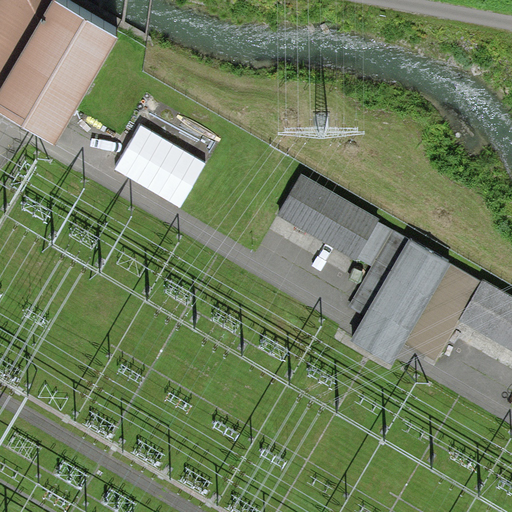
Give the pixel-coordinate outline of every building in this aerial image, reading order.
[(66,0),(0,0),(0,101),(54,133),(115,28),(66,0)] [(377,222),(301,178),(281,211),(357,256),(377,222)] [(395,233),(377,222),(357,256),(375,266),(395,233)] [(352,335),(393,359),(405,339),(449,265),(395,233),(375,266),(351,307),(364,315),(352,335)] [(405,339),(438,359),(463,318),(482,285),(449,265),(405,339)] [(463,318),(511,346),(511,302),(482,285),(463,318)]
